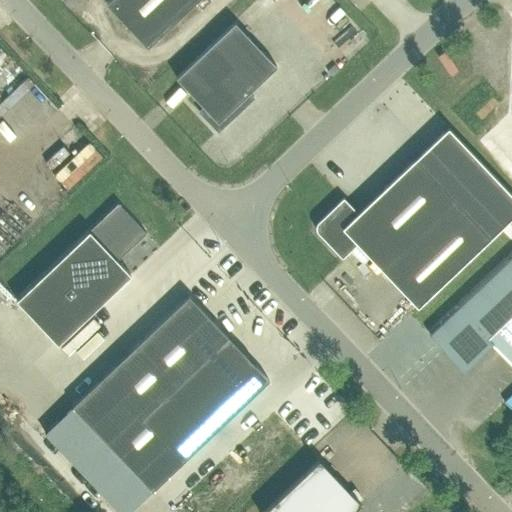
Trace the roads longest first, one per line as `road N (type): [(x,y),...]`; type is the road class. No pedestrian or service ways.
road 1 (unclassified): [(497,511),(230,228)]
road 2 (unclassified): [(230,228),(276,175),(465,0)]
road 3 (unclassified): [(230,228),(9,0)]
